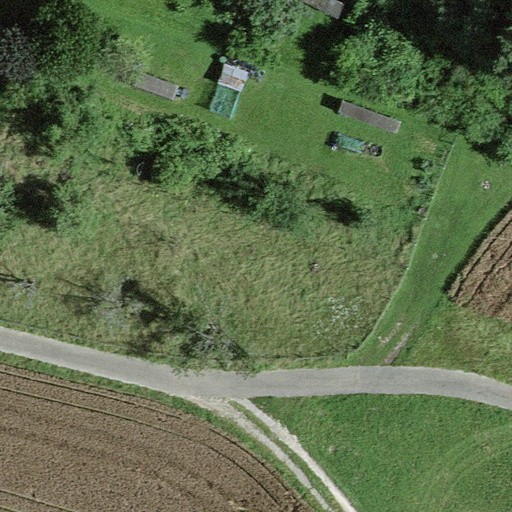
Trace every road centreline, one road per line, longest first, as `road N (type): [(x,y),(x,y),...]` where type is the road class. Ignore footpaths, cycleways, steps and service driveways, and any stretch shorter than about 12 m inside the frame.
road 1 (track): [(0,336),(175,381),(466,379),(511,396)]
road 2 (track): [(175,381),(258,425),(336,511)]
